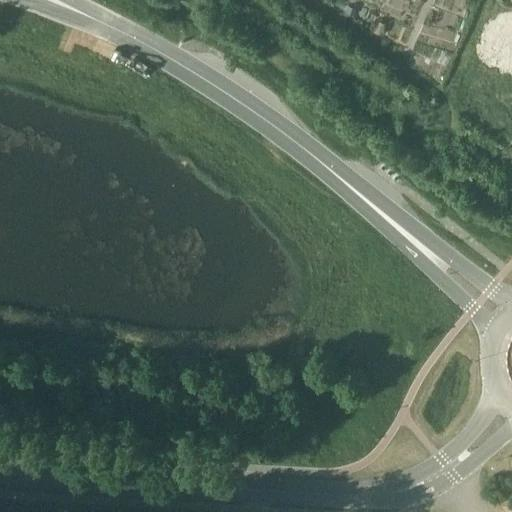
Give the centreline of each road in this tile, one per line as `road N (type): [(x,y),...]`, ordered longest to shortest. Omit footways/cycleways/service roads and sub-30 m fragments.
road 1 (secondary): [(448,469),(378,495),(0,474)]
road 2 (secondary): [(418,243),(260,118),(164,55),(64,4)]
road 3 (secondary): [(418,243),(498,341)]
